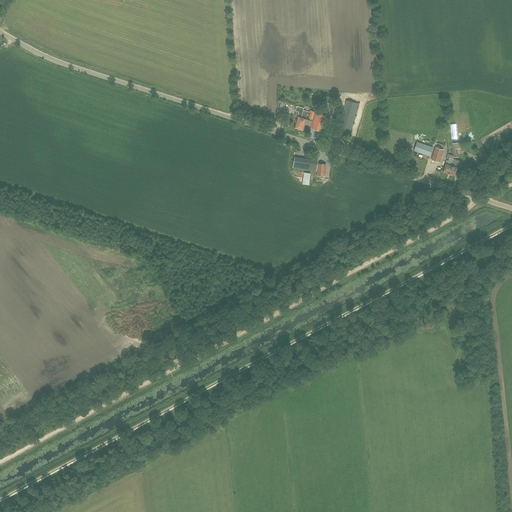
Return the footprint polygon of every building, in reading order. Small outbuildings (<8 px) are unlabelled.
[(349,135),(358,104),(346,100),(337,131),(349,135)] [(299,129),(302,118),(301,118),(302,113),(304,108),(296,106),(295,111),(299,112),(297,117),(294,128),(299,129)] [(302,118),(299,129),(303,130),(305,124),(311,126),(310,128),(322,131),(327,115),(310,110),(307,119),(302,118)] [(429,156),(432,147),(417,142),(414,151),(429,156)] [(460,142),(456,143),(452,143),(453,158),(458,157),(457,149),(461,149),(460,142)] [(435,148),(431,160),(439,162),(443,150),(435,148)] [(291,157),(290,167),(313,171),(315,160),(291,157)] [(448,161),(447,160),(443,171),(449,173),(453,160),(453,159),(449,158),(449,159),(448,161)] [(453,160),(449,173),(455,175),(458,168),(454,167),(456,160),(453,159),(453,160)] [(472,160),(468,164),(468,163),(463,168),(468,173),(473,168),(475,166),(473,164),(474,162),(472,160)]
